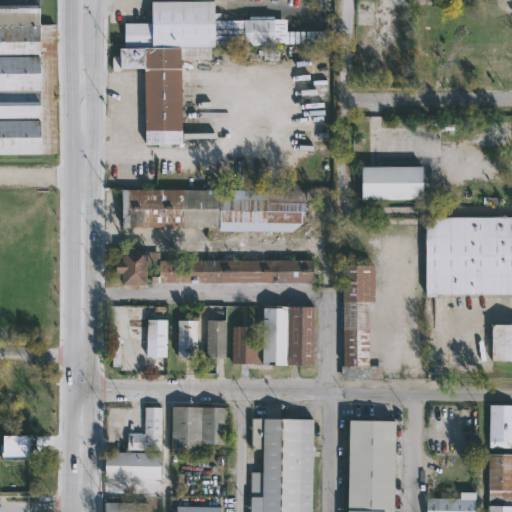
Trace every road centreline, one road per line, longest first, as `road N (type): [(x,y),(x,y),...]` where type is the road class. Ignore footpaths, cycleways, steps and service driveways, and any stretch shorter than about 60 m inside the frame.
road 1 (secondary): [(69,0),(66,511)]
road 2 (residential): [(511,395),(68,389)]
road 3 (secondary): [(86,511),(92,85)]
road 4 (residential): [(329,511),(329,296)]
road 5 (residential): [(343,191),(348,0)]
road 6 (residential): [(511,212),(359,212),(343,191)]
road 7 (residential): [(511,102),(344,104)]
road 8 (residential): [(239,511),(240,392)]
